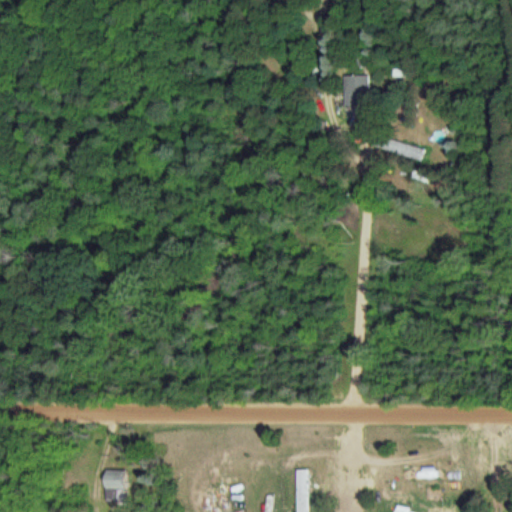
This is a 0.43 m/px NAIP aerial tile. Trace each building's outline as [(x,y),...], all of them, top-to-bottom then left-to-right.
[(370,107),(370,75),(346,75),(346,107),(370,107)] [(426,147),(378,137),(376,148),(424,158),(426,147)] [(312,511),(323,511),(323,469),(312,469),(312,511)] [(129,470),(107,470),(107,501),(129,501),(129,470)] [(309,511),(309,470),(298,470),(298,511),(309,511)] [(443,480),(444,471),(403,471),(403,480),(443,480)]
